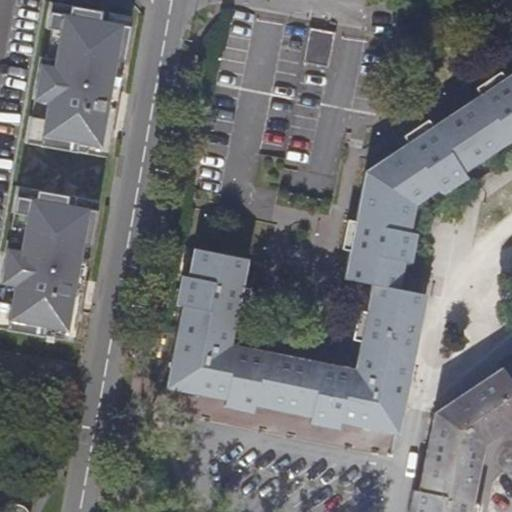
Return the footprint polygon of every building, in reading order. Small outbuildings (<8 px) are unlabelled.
[(130,19),(50,3),(24,143),(104,159),(108,139),(112,140),(120,99),(115,98),(130,19)] [(311,28),(305,62),(328,66),(334,32),(311,28)] [(410,351),(420,293),(413,292),(398,289),(414,203),(437,189),(463,171),(511,138),(511,74),(365,172),(344,278),(370,284),(359,340),(410,351)] [(261,155),(255,186),(278,191),(285,159),(261,155)] [(96,202),(16,186),(0,270),(0,328),(70,342),(74,323),(78,323),(86,282),(81,281),(96,202)] [(398,417),(405,378),(354,369),(327,364),(230,344),(238,302),(242,277),(246,259),(194,249),(173,371),(398,417)] [(405,378),(410,351),(359,340),(354,369),(405,378)] [(461,412),(478,401),(510,379),(503,370),(434,416),(415,511),(431,511),(449,421),(461,412)] [(395,431),(398,417),(173,371),(170,387),(395,431)] [(500,435),(511,427),(511,382),(510,379),(478,401),(500,435)] [(484,446),(500,435),(478,401),(461,412),(484,446)] [(449,421),(431,511),(469,511),(472,503),(482,447),(484,446),(461,412),(449,421)]
